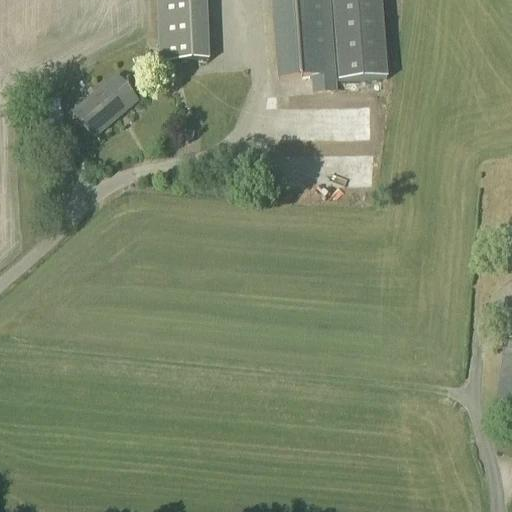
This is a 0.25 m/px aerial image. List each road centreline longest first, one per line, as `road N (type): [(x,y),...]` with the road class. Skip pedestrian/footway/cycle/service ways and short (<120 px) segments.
road 1 (track): [(0,350),(450,394),(464,402)]
road 2 (unknown): [(511,294),(485,327),(464,402)]
